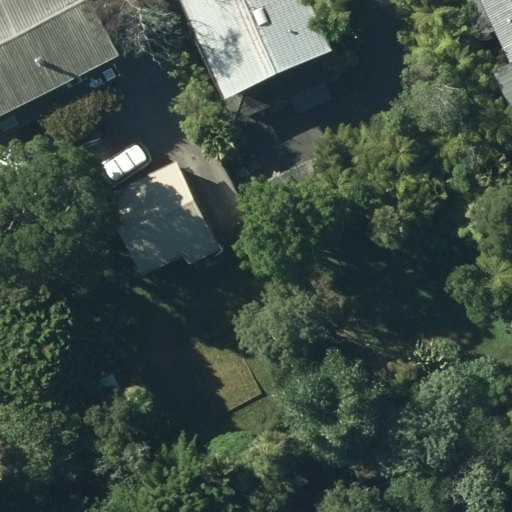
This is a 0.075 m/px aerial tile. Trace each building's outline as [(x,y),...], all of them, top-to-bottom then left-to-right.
[(0,0),(0,125),(147,51),(121,0),(0,0)] [(189,0),(245,119),(351,70),(319,0),(189,0)] [(511,0),(482,0),(502,33),(511,28),(511,0)] [(277,180),(306,238),(363,209),(334,151),(277,180)] [(117,191),(155,271),(197,251),(202,262),(234,246),(190,156),(117,191)] [(255,316),(270,345),(298,331),(284,302),(255,316)] [(381,420),(393,448),(420,437),(409,409),(381,420)] [(275,508),(278,511),(337,511),(340,509),(310,476),(275,508)]
